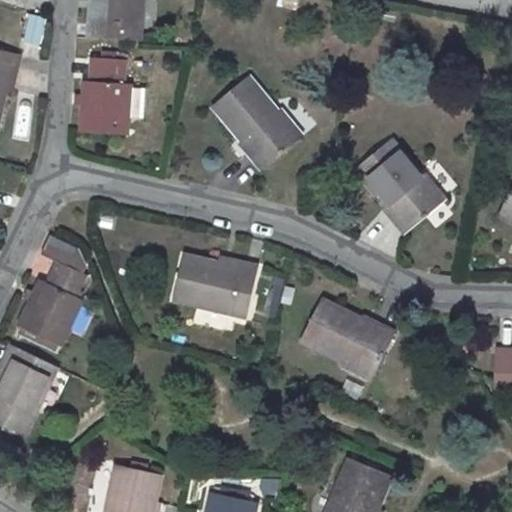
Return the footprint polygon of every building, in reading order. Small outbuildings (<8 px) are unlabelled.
[(141,43),(145,0),(102,0),(100,23),(93,22),(92,38),(141,43)] [(40,47),(41,16),(22,15),(21,47),(40,47)] [(24,52),(0,46),(0,126),(14,66),(21,68),(24,52)] [(118,56),(103,55),(102,62),(117,63),(118,56)] [(83,134),(129,139),(131,120),(146,122),(150,92),(134,90),(135,89),(129,89),(131,65),(117,63),(102,62),(95,62),(93,85),(87,85),(83,131),(83,134)] [(286,111),(259,74),(224,103),(257,146),(253,150),(267,169),(310,135),(290,108),(286,111)] [(407,231),(449,200),(430,171),(427,174),(400,137),(364,163),(397,209),(394,212),(407,231)] [(182,300),(257,318),(269,270),(254,266),(253,272),(227,266),(194,258),(182,300)] [(44,277),(22,322),(62,343),(85,296),(79,293),(88,274),(58,259),(48,279),(44,277)] [(227,266),(253,272),(254,266),(229,260),(227,266)] [(380,378),(406,329),(384,316),(380,322),(333,294),(311,333),(351,356),(349,361),(380,378)] [(0,389),(0,419),(28,433),(62,364),(13,340),(7,355),(14,359),(0,389)] [(511,347),(499,347),(498,381),(511,381),(511,347)] [(511,381),(498,381),(498,390),(511,390),(511,381)] [(398,476),(357,459),(334,511),(382,511),(385,505),(398,476)] [(155,511),(164,472),(119,462),(109,511),(155,511)] [(251,486),(221,482),(219,490),(250,493),(251,486)] [(219,490),(212,489),(209,511),(254,511),(257,494),(250,493),(219,490)]
